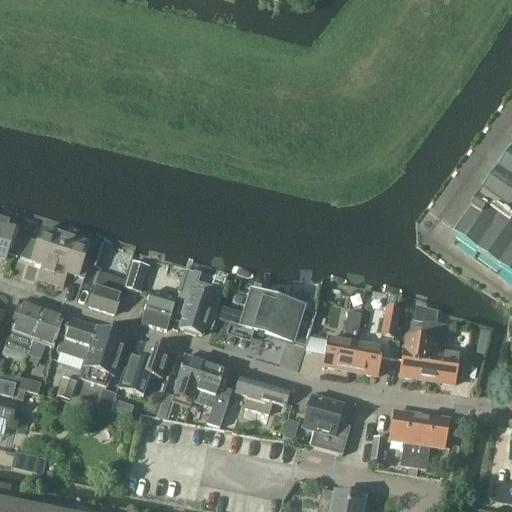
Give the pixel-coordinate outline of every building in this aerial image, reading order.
[(511,168),(490,199),(487,197),(460,235),(511,271),(511,168)] [(0,230),(0,260),(3,262),(5,256),(17,259),(21,245),(9,242),(12,234),(0,230)] [(51,284),(64,239),(43,232),(32,264),(45,268),(40,281),(51,284)] [(83,262),(88,246),(64,239),(51,284),(61,288),(65,275),(84,281),(90,264),(83,262)] [(97,245),(90,266),(99,269),(106,248),(97,245)] [(140,295),(149,269),(134,264),(125,290),(140,295)] [(184,318),(179,330),(185,332),(184,334),(196,337),(196,336),(202,337),(205,327),(213,329),(215,321),(213,320),(221,296),(195,288),(199,276),(185,271),(178,294),(179,295),(177,302),(184,304),(180,316),(184,318)] [(89,309),(114,317),(125,282),(100,274),(89,309)] [(142,326),(167,332),(176,302),(151,295),(142,326)] [(302,311),(251,296),(241,328),(292,344),(306,348),(316,315),(302,311)] [(34,337),(42,311),(21,303),(5,348),(28,356),(29,354),(28,354),(34,337)] [(386,306),(380,337),(394,340),(396,335),(394,334),(399,309),(386,306)] [(28,354),(29,354),(38,357),(42,345),(53,349),(64,319),(42,311),(34,337),(28,354)] [(348,314),(343,343),(328,340),(323,368),(350,373),(355,345),(356,345),(361,317),(348,314)] [(229,319),(219,315),(217,322),(227,325),(229,319)] [(86,359),(95,329),(70,321),(60,351),(86,359)] [(427,382),(435,326),(423,324),(420,341),(406,339),(404,351),(403,351),(399,378),(427,382)] [(435,326),(427,382),(455,386),(459,359),(444,357),(448,328),(435,326)] [(124,340),(96,331),(79,381),(106,389),(109,378),(112,378),(124,340)] [(400,345),(393,343),(390,361),(397,362),(400,345)] [(355,345),(350,373),(377,378),(383,350),(356,345),(355,345)] [(125,369),(118,390),(142,398),(149,377),(160,381),(169,353),(149,346),(144,361),(129,356),(125,369)] [(163,395),(155,421),(166,425),(167,423),(174,403),(182,405),(191,408),(192,405),(204,365),(185,359),(176,385),(172,398),(163,395)] [(204,365),(192,405),(212,412),(216,400),(227,404),(231,393),(219,389),(225,372),(204,365)] [(74,398),(79,380),(64,376),(59,394),(74,398)] [(241,378),(237,394),(249,397),(246,410),(243,420),(254,423),(265,384),(241,378)] [(0,396),(13,400),(14,392),(16,387),(0,383),(0,396)] [(265,384),(254,423),(265,426),(267,427),(270,416),(273,404),(285,407),(290,391),(265,384)] [(114,397),(102,393),(99,401),(112,405),(114,397)] [(225,416),(221,432),(234,435),(241,410),(238,409),(240,401),(230,399),(225,416)] [(303,430),(314,433),(309,449),(342,458),(350,429),(338,426),(342,409),(312,400),(303,430)] [(112,405),(99,401),(97,409),(109,413),(112,405)] [(114,402),(113,410),(133,412),(134,404),(114,402)] [(0,419),(12,422),(15,408),(0,404),(0,419)] [(390,442),(405,444),(402,469),(408,470),(414,471),(421,418),(393,415),(390,442)] [(446,450),(449,422),(421,418),(414,471),(416,471),(427,472),(431,448),(446,450)] [(375,440),(371,466),(383,468),(386,442),(375,440)] [(12,471),(43,478),(47,463),(16,455),(12,471)] [(408,470),(407,478),(416,479),(416,471),(414,471),(408,470)] [(0,511),(52,511),(22,506),(23,502),(10,500),(12,488),(0,484),(0,511)] [(361,511),(364,500),(335,494),(335,495),(322,492),(318,511),(361,511)]
